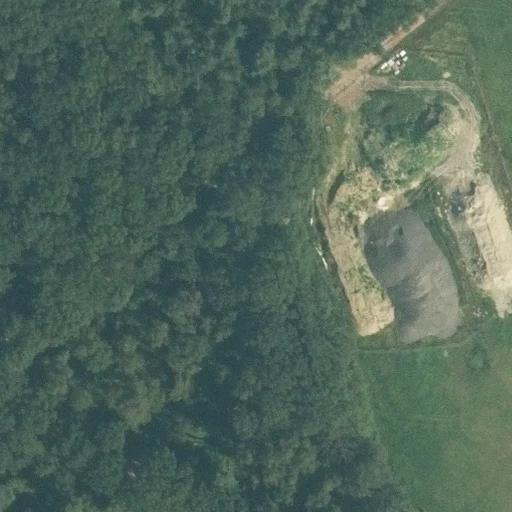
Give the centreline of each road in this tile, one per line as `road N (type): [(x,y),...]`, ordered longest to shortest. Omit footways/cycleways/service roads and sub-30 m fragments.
road 1 (track): [(0,361),(252,140)]
road 2 (track): [(215,511),(0,413)]
road 3 (track): [(252,140),(419,0)]
